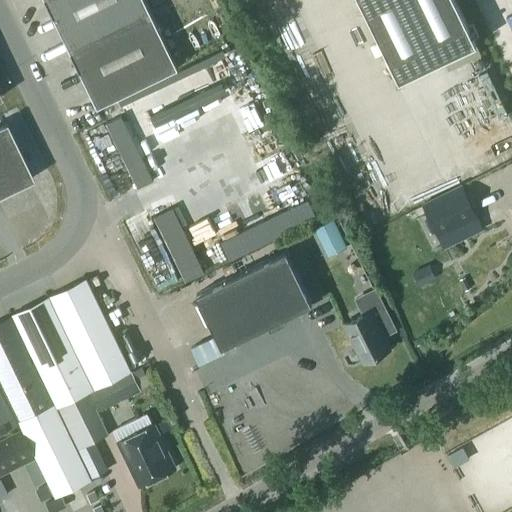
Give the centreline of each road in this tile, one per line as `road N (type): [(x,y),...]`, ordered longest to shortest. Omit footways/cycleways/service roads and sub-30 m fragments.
road 1 (unclassified): [(224,511),(511,351)]
road 2 (unclassified): [(0,284),(39,265),(76,229),(79,202),(0,21)]
